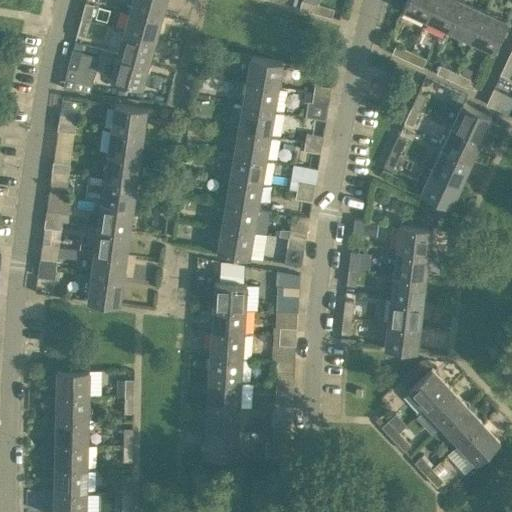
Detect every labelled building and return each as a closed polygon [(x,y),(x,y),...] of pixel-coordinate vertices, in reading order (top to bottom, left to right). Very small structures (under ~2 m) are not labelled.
[(161,15),(164,0),(131,0),(130,6),(161,15)] [(300,0),(299,7),(315,11),(318,3),(307,0),(300,0)] [(405,0),(402,7),(427,18),(435,0),(405,0)] [(435,0),(427,18),(449,28),(461,0),(435,0)] [(464,0),(461,0),(449,28),(471,38),(484,9),(464,0)] [(80,17),(89,20),(94,3),(85,1),(80,17)] [(334,7),(318,3),(315,11),(331,16),(334,7)] [(154,39),(161,15),(130,6),(124,30),(154,39)] [(493,48),(506,19),(484,9),(471,38),(493,48)] [(80,17),(76,33),(85,36),(89,20),(80,17)] [(148,62),(154,39),(124,30),(117,53),(148,62)] [(408,59),(412,51),(395,43),(392,51),(408,59)] [(71,51),(67,65),(64,86),(90,90),(99,59),(71,51)] [(412,51),(408,59),(422,65),(426,57),(412,51)] [(141,85),(148,62),(117,53),(110,77),(141,85)] [(245,81),(277,87),(282,62),(250,56),(245,81)] [(511,60),(507,58),(500,72),(508,76),(511,67),(511,60)] [(452,79),(456,71),(440,63),(436,71),(452,79)] [(470,77),(456,71),(452,79),(467,86),(470,77)] [(241,105),(273,111),(277,87),(245,81),(241,105)] [(331,86),(314,83),(312,93),(329,96),(331,86)] [(486,103),(494,106),(501,91),(493,87),(486,103)] [(464,94),(453,89),(450,95),(461,100),(464,94)] [(410,106),(419,110),(426,94),(418,90),(410,106)] [(312,93),(311,101),(328,104),(329,96),(312,93)] [(450,125),(479,138),(490,115),(461,101),(450,125)] [(114,103),(110,128),(142,133),(145,108),(114,103)] [(237,129),(269,135),(273,111),(241,105),(237,129)] [(410,106),(404,120),(412,124),(419,110),(410,106)] [(58,121),(75,123),(76,114),(59,112),(58,121)] [(58,121),(57,129),(74,131),(75,123),(58,121)] [(479,138),(450,125),(440,147),(469,160),(479,138)] [(107,153),(138,157),(142,133),(110,128),(107,153)] [(232,153),(264,159),(269,135),(237,129),(232,153)] [(306,132),(304,141),(321,144),(322,135),(306,132)] [(390,151),(398,154),(405,139),(397,134),(390,151)] [(320,151),(321,144),(304,141),(303,149),(320,151)] [(469,160),(440,147),(430,169),(459,182),(469,160)] [(390,151),(383,165),(392,169),(398,154),(390,151)] [(104,177),(135,181),(138,157),(107,153),(104,177)] [(228,178),(260,183),(264,159),(232,153),(228,178)] [(52,169),(68,171),(70,162),(53,160),(52,169)] [(52,169),(50,177),(67,180),(68,171),(52,169)] [(459,182),(430,169),(419,192),(448,205),(459,182)] [(100,201),(132,206),(135,181),(104,177),(100,201)] [(224,202),(256,207),(260,183),(228,178),(224,202)] [(298,180),(296,189),(313,192),(315,183),(298,180)] [(312,200),(313,192),(296,189),(295,197),(312,200)] [(97,225),(128,230),(132,206),(100,201),(97,225)] [(220,226),(252,231),(256,207),(224,202),(220,226)] [(45,218),(61,220),(63,211),(46,209),(45,218)] [(354,217),(352,234),(361,235),(362,223),(363,218),(354,217)] [(45,218),(44,226),(60,228),(61,220),(45,218)] [(364,220),(362,232),(371,234),(373,221),(364,220)] [(398,223),(395,248),(427,252),(430,227),(398,223)] [(93,250),(125,255),(128,230),(97,225),(93,250)] [(247,256),(252,231),(220,226),(215,250),(247,256)] [(280,228),(278,236),(288,237),(304,240),(306,231),(289,228),(280,228)] [(304,240),(288,237),(286,245),(303,248),(304,240)] [(424,276),(427,252),(395,248),(393,272),(424,276)] [(125,255),(93,250),(90,274),(121,279),(125,255)] [(348,267),(357,268),(359,251),(350,250),(348,267)] [(38,266),(55,269),(56,260),(39,257),(38,266)] [(219,281),(242,282),(243,264),(220,260),(219,281)] [(54,278),(54,273),(55,269),(38,266),(37,273),(37,275),(54,278)] [(348,267),(348,273),(346,283),(355,284),(357,268),(348,267)] [(421,300),(424,276),(393,272),(390,296),(421,300)] [(121,279),(90,274),(86,299),(118,304),(121,279)] [(245,282),(242,282),(219,281),(214,280),(212,306),(244,308),(245,282)] [(281,293),(298,295),(298,286),(282,284),(281,293)] [(419,324),(421,300),(390,296),(387,320),(419,324)] [(342,315),(351,316),(353,300),(344,298),(342,315)] [(242,332),(244,308),(212,306),(211,330),(242,332)] [(342,315),(341,332),(349,332),(351,316),(342,315)] [(416,349),(419,324),(387,320),(384,346),(416,349)] [(296,327),(279,326),(279,335),(295,336),(296,327)] [(241,357),(242,332),(211,330),(209,355),(241,357)] [(295,344),(295,336),(279,335),(278,343),(295,344)] [(239,381),(241,357),(209,355),(208,379),(239,381)] [(408,387),(425,406),(449,384),(431,366),(408,387)] [(57,367),(56,393),(88,393),(88,368),(57,367)] [(419,376),(411,368),(403,375),(403,376),(411,384),(419,376)] [(293,375),(276,374),(275,383),(292,384),(293,375)] [(133,394),(133,378),(125,378),(124,394),(133,394)] [(208,379),(206,403),(238,405),(249,406),(251,382),(239,381),(208,379)] [(292,393),(292,384),(275,383),(275,392),(292,393)] [(465,402),(449,384),(425,406),(442,424),(465,402)] [(87,418),(88,393),(56,393),(56,417),(87,418)] [(133,411),(133,394),(124,394),(124,411),(133,411)] [(442,424),(459,442),(482,420),(465,402),(442,424)] [(236,430),(238,405),(206,403),(205,428),(236,430)] [(87,442),(87,418),(56,417),(55,442),(87,442)] [(392,437),(399,431),(388,419),(381,425),(392,437)] [(499,439),(482,420),(459,442),(476,461),(499,439)] [(290,424),(273,423),(272,432),(289,433),(290,424)] [(133,427),(132,427),(123,427),(123,443),(132,443),(133,427)] [(235,455),(236,430),(205,428),(203,453),(235,455)] [(410,443),(399,431),(392,437),(403,449),(410,443)] [(289,441),(289,433),(272,432),(272,440),(289,441)] [(289,441),(272,440),(265,440),(264,456),(288,458),(289,441)] [(87,467),(87,442),(55,442),(55,467),(87,467)] [(132,460),(132,443),(123,443),(122,460),(132,460)] [(425,473),(432,466),(421,454),(414,461),(425,473)] [(443,479),(432,466),(425,473),(437,485),(443,479)] [(86,492),(87,467),(55,467),(55,491),(86,492)] [(122,492),(131,492),(131,476),(122,475),(122,492)] [(85,511),(86,492),(55,491),(54,511),(85,511)] [(121,509),(130,509),(131,492),(122,492),(121,509)]
